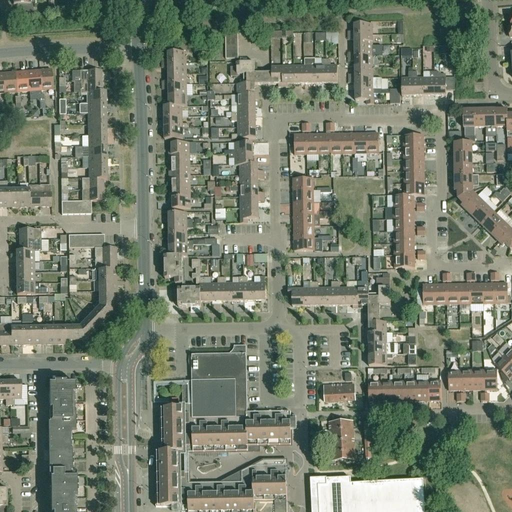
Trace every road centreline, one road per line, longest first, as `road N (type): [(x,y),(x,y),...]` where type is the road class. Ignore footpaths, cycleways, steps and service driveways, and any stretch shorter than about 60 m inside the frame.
road 1 (residential): [(276,241),(273,123),(433,119),(441,125),(441,207),(431,216),(432,264),(511,262)]
road 2 (tertiary): [(143,229),(138,47)]
road 3 (tertiary): [(119,362),(125,511)]
road 4 (residential): [(92,511),(90,363)]
road 5 (tertiary): [(132,511),(130,365)]
road 6 (residential): [(0,55),(138,47)]
road 7 (unclassified): [(145,331),(278,330)]
